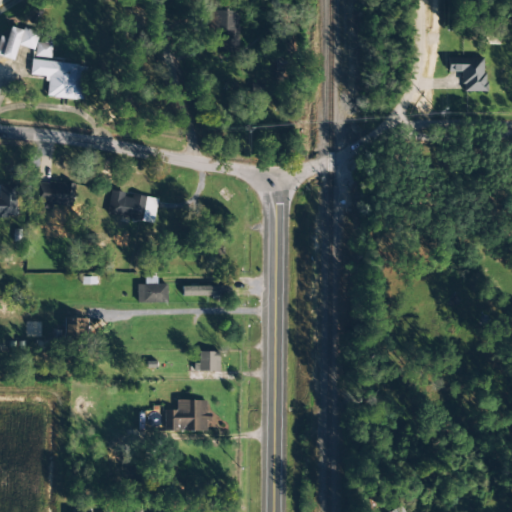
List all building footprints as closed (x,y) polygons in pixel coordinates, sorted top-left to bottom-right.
[(208,31),(221,31),(220,52),(237,52),(238,11),(209,11),(208,31)] [(0,57),(12,61),(16,46),(33,50),(32,55),(48,60),(52,46),(36,41),(38,33),(22,28),(22,31),(9,27),(6,39),(0,36),(0,57)] [(447,72),(460,72),(461,93),(484,92),(483,59),(447,59),(447,72)] [(82,100),(85,65),(30,61),(29,76),(47,77),(45,98),(82,100)] [(36,182),(35,203),(42,203),(42,206),(72,207),(73,184),(36,182)] [(0,184),(0,216),(15,217),(15,185),(0,184)] [(152,224),(157,200),(123,194),(123,193),(110,191),(105,215),(152,224)] [(136,304),(166,303),(166,284),(156,285),(156,278),(143,278),(144,285),(136,285),(136,304)] [(181,297),(224,296),(224,286),(181,287),(181,297)] [(86,319),(63,319),(62,339),(85,339),(86,319)] [(218,372),(218,353),(197,352),(197,364),(192,364),(192,372),(218,372)] [(205,432),(205,421),(206,421),(207,401),(175,400),(175,411),(163,411),(163,431),(205,432)]
